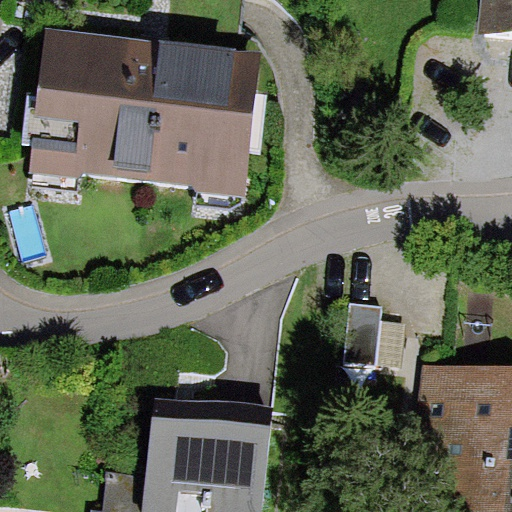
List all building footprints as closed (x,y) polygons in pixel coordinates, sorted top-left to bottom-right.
[(511,0),(478,0),(476,33),(511,36),(511,0)] [(263,51),(45,27),(25,186),(78,193),(80,173),(198,188),(196,204),(230,209),(246,200),(263,51)] [(387,306),(353,301),(345,365),(379,370),(387,306)] [(511,511),(511,373),(422,364),(406,511),(511,511)] [(263,511),(271,414),(155,405),(146,511),(263,511)] [(144,511),(147,493),(107,488),(103,511),(144,511)]
